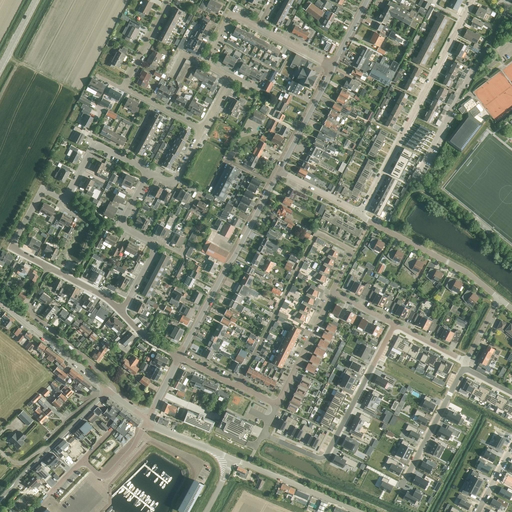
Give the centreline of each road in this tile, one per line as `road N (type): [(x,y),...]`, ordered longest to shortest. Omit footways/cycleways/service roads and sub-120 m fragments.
road 1 (residential): [(333,293),(350,253),(317,233),(237,384)]
road 2 (residential): [(359,213),(472,0)]
road 3 (residential): [(179,357),(280,171)]
road 4 (residential): [(417,175),(505,4)]
road 5 (residential): [(499,299),(465,271),(359,213)]
road 6 (residential): [(262,434),(321,457),(370,371)]
road 7 (residential): [(108,391),(94,367),(28,308),(48,267)]
road 8 (residential): [(0,497),(108,391)]
road 9 (residential): [(108,391),(0,302)]
road 10 (residential): [(357,511),(232,459)]
road 11 (residential): [(463,367),(402,484)]
road 12 (residential): [(333,293),(276,402)]
road 13 (residential): [(48,267),(14,244),(42,192),(63,199)]
